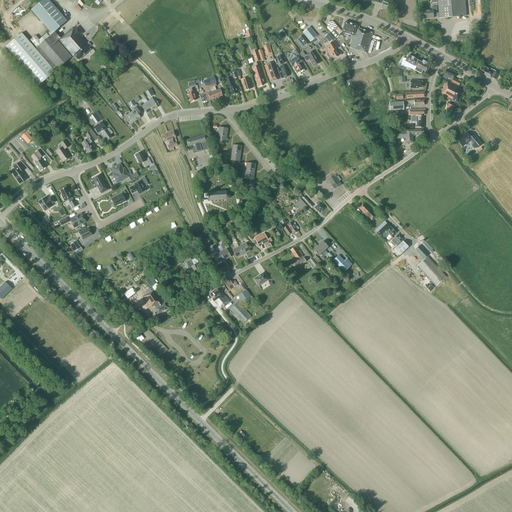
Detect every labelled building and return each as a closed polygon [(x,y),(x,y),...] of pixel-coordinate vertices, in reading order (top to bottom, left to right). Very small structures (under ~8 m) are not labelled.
[(42,0),(31,10),(49,31),(52,34),(67,21),(48,0),(42,0)] [(441,18),(466,16),(480,14),(479,0),(477,0),(476,0),(439,0),(440,13),(437,13),(437,7),(432,7),(432,10),(423,11),(424,18),(434,18),(434,16),(440,15),(441,18)] [(356,28),(357,25),(345,22),(341,32),(344,33),(343,35),(346,36),(347,34),(353,36),(356,28)] [(74,55),(87,44),(80,35),(83,33),(78,27),(75,29),(73,28),(58,40),(52,34),(49,31),(39,40),(35,35),(30,40),(37,47),(35,49),(55,72),(73,56),(74,55)] [(310,27),(303,33),(310,42),(317,36),(310,27)] [(372,33),(356,28),(353,36),(349,48),(366,53),(372,33)] [(284,39),(287,37),(282,29),(278,32),(282,37),(282,36),(284,39)] [(331,31),(330,32),(336,38),(339,35),(334,29),(331,31)] [(55,72),(35,49),(21,33),(6,46),(40,85),(55,72)] [(329,33),(326,36),(331,41),(334,38),(329,33)] [(309,43),(302,35),(298,38),(305,46),(309,43)] [(339,55),(335,49),(338,48),(334,41),(325,46),(329,53),(330,52),(334,58),(339,55)] [(87,44),(74,55),(78,60),(83,56),(83,57),(86,53),(91,50),(89,48),(91,45),(89,42),(87,44)] [(303,70),(299,63),(303,61),(299,55),(295,49),(292,54),(291,54),(292,54),(289,60),(290,61),(289,61),(292,67),(294,66),(298,73),(303,70)] [(260,60),(257,50),(252,52),(255,62),(260,60)] [(319,63),(315,56),(312,51),(306,54),(307,56),(304,58),(306,61),(309,59),(314,66),(319,63)] [(286,62),(281,55),(277,57),(281,65),(286,62)] [(421,74),(423,71),(426,72),(429,67),(425,65),(426,63),(423,61),(422,63),(414,58),(412,56),(412,57),(408,55),(406,58),(403,58),(401,66),(410,68),(421,74)] [(268,76),(270,82),(277,80),(275,74),(276,73),(272,63),(264,65),(268,76)] [(491,77),(493,74),(488,71),(489,69),(481,64),(480,67),(479,67),(477,71),(479,72),(491,78),(491,77)] [(258,86),(264,84),(262,77),(261,73),(259,66),(257,66),(252,68),(254,75),(255,75),(256,79),(258,86)] [(281,79),(288,76),(285,67),(284,66),(278,68),(278,69),(281,79)] [(458,81),(454,78),(456,73),(448,68),(443,77),(452,81),(452,82),(459,86),(462,81),(459,79),(458,81)] [(240,70),(232,73),(234,78),(242,76),(240,70)] [(231,95),(237,93),(236,89),(235,85),(234,86),(231,77),(230,75),(228,76),(229,78),(225,79),(228,88),(229,88),(231,95)] [(510,86),(511,82),(511,80),(505,77),(505,78),(500,75),(498,79),(502,82),(502,81),(503,82),(510,86)] [(245,91),(251,89),(249,82),(249,81),(248,77),(241,79),(242,84),(243,84),(245,91)] [(422,81),(415,81),(410,81),(410,89),(418,89),(418,88),(422,88),(422,81)] [(458,103),(464,92),(462,90),(463,88),(460,87),(460,88),(448,81),(441,95),(452,101),(453,100),(458,103)] [(216,86),(215,83),(211,84),(216,98),(222,96),(220,89),(216,90),(215,86),(216,86)] [(210,100),(216,98),(211,84),(208,86),(209,89),(210,88),(212,92),(208,93),(210,100)] [(153,110),(157,107),(152,97),(149,99),(150,100),(148,101),(153,110)] [(146,114),(153,110),(148,101),(144,104),(143,102),(141,104),(146,114)] [(403,101),(389,102),(389,104),(389,111),(403,110),(403,103),(403,101)] [(449,117),(454,107),(449,104),(444,114),(449,117)] [(133,111),(130,113),(136,121),(140,117),(137,112),(139,111),(136,107),(132,110),(133,111)] [(97,124),(101,120),(96,113),(91,116),(97,124)] [(130,125),(136,121),(130,113),(127,115),(126,114),(124,116),(130,125)] [(412,121),(415,122),(415,128),(423,128),(424,115),(415,116),(412,116),(412,118),(412,120),(412,121)] [(97,133),(101,131),(101,132),(102,133),(102,132),(102,134),(107,140),(112,137),(110,134),(112,133),(111,131),(111,130),(110,131),(109,129),(110,128),(106,131),(104,128),(106,127),(102,122),(94,127),(97,133)] [(218,135),(226,136),(227,128),(219,127),(218,135)] [(415,130),(405,131),(394,131),(394,139),(405,138),(405,143),(413,143),(412,135),(423,135),(423,129),(415,129),(415,130)] [(33,139),(26,132),(21,137),(28,144),(33,139)] [(88,139),(82,143),(88,153),(95,149),(91,142),(95,140),(89,132),(85,135),(88,139)] [(172,139),(175,138),(173,132),(167,134),(173,147),(177,146),(176,142),(174,143),(172,140),(173,140),(172,139)] [(482,144),(479,140),(474,134),(471,137),(467,132),(464,135),(464,136),(458,141),(463,147),(470,141),(473,144),(472,145),(474,149),(476,148),(477,149),(482,144)] [(169,149),(173,147),(167,134),(162,136),(164,142),(167,141),(168,142),(170,145),(167,146),(169,149)] [(205,135),(186,140),(187,147),(188,147),(189,151),(197,149),(197,151),(201,150),(202,151),(209,149),(206,141),(207,141),(205,135)] [(225,143),(226,136),(218,135),(217,142),(225,143)] [(64,149),(69,146),(65,140),(60,143),(62,147),(56,151),(63,162),(69,157),(64,149)] [(9,144),(7,146),(17,157),(18,156),(19,155),(9,144)] [(240,154),(241,146),(233,145),(232,153),(240,154)] [(40,158),(44,155),(40,150),(33,154),(36,158),(36,157),(39,161),(35,163),(40,171),(46,167),(41,160),(40,158)] [(146,167),(151,164),(148,158),(145,160),(141,152),(135,155),(139,164),(143,162),(146,167)] [(239,161),(240,154),(232,153),(231,160),(239,161)] [(19,183),(26,178),(22,172),(25,170),(19,162),(13,167),(16,171),(13,174),(19,183)] [(254,171),(255,164),(246,163),(246,170),(254,171)] [(128,177),(127,174),(125,171),(124,171),(120,164),(112,168),(115,174),(113,175),(117,182),(118,182),(119,182),(121,181),(121,180),(128,177)] [(253,179),(254,171),(246,170),(245,178),(253,179)] [(100,175),(93,178),(101,194),(110,189),(106,182),(104,183),(100,175)] [(334,190),(341,185),(335,175),(328,179),(331,184),(330,185),(334,190)] [(134,185),(128,188),(132,194),(137,191),(138,194),(146,191),(144,187),(143,185),(146,183),(144,180),(145,179),(144,177),(139,179),(140,181),(133,185),(134,185)] [(69,202),(72,208),(77,206),(73,200),(72,198),(69,191),(68,191),(66,187),(60,191),(62,194),(61,195),(65,202),(68,200),(69,202)] [(122,194),(111,199),(115,206),(119,204),(120,204),(126,201),(124,198),(127,197),(124,190),(121,192),(122,194)] [(227,199),(228,199),(229,198),(229,197),(230,196),(230,194),(229,193),(228,192),(226,191),(207,192),(207,193),(204,193),(204,194),(204,198),(207,198),(208,200),(207,200),(211,200),(211,202),(212,202),(212,200),(215,200),(215,202),(216,202),(216,200),(218,200),(218,201),(219,201),(219,200),(222,200),(222,201),(223,201),(223,200),(225,200),(227,199)] [(38,201),(45,211),(51,207),(50,205),(55,202),(51,196),(47,199),(45,197),(38,201)] [(313,206),(304,196),(302,198),(311,208),(313,206)] [(323,205),(320,200),(319,201),(316,197),(313,200),(317,205),(315,208),(320,213),(324,208),(322,206),(323,205)] [(307,206),(301,199),(295,204),(301,211),(307,206)] [(368,217),(365,221),(369,224),(376,216),(363,203),(358,207),(368,217)] [(86,222),(81,213),(69,219),(74,228),(86,222)] [(69,222),(66,217),(59,221),(61,226),(69,222)] [(291,222),(283,227),(288,236),(292,233),(293,235),(298,231),(297,230),(299,229),(295,222),(293,224),(291,222)] [(282,234),(277,225),(272,228),(278,237),(282,234)] [(389,227),(387,225),(380,231),(382,233),(389,227)] [(396,233),(390,226),(385,231),(381,235),(384,238),(388,234),(391,237),(396,233)] [(79,233),(83,240),(92,236),(88,228),(79,233)] [(271,246),(265,235),(264,233),(254,238),(258,245),(262,242),(266,249),(271,246)] [(397,245),(403,240),(398,234),(389,242),(394,247),(393,249),(399,255),(408,247),(403,241),(398,245),(397,245)] [(325,250),(328,247),(323,241),(318,246),(326,255),(328,253),(325,250)] [(71,245),(75,252),(81,249),(76,242),(71,245)] [(243,254),(250,251),(246,243),(239,247),(243,254)] [(321,257),(322,258),(326,255),(318,246),(313,250),(318,256),(321,254),(322,256),(321,257)] [(429,255),(419,246),(415,250),(424,259),(429,255)] [(236,258),(243,254),(239,247),(232,250),(236,258)] [(295,247),(290,250),(297,259),(298,261),(293,265),(296,269),(306,262),(304,258),(301,259),(300,259),(303,257),(302,256),(302,255),(300,251),(299,251),(297,248),(296,249),(295,247)] [(220,252),(224,260),(231,256),(227,249),(220,252)] [(217,264),(224,260),(220,252),(213,256),(217,264)] [(198,262),(196,257),(194,259),(191,254),(183,259),(186,263),(184,265),(186,269),(191,266),(194,271),(199,268),(196,263),(198,262)] [(318,263),(321,261),(315,255),(313,258),(318,263)] [(339,255),(333,260),(336,264),(344,272),(349,267),(352,264),(347,259),(344,261),(339,255)] [(436,286),(446,277),(428,256),(417,266),(436,286)] [(315,268),(318,266),(312,258),(308,260),(315,268)] [(259,286),(268,280),(263,273),(254,279),(259,286)] [(150,275),(143,280),(149,288),(152,291),(154,290),(155,289),(158,287),(158,286),(156,283),(150,275)] [(229,291),(238,285),(234,280),(231,282),(230,280),(225,284),(229,291)] [(5,282),(0,286),(0,297),(2,299),(12,289),(5,282)] [(124,294),(127,299),(136,293),(132,288),(124,294)] [(212,299),(220,309),(229,301),(224,295),(224,296),(221,292),(220,293),(218,289),(212,292),(216,297),(212,299)] [(148,294),(143,297),(150,308),(154,305),(156,307),(155,308),(159,314),(169,307),(165,301),(163,303),(162,303),(155,291),(154,290),(152,291),(151,292),(149,293),(148,294)] [(238,295),(242,302),(251,296),(246,290),(238,295)] [(251,316),(238,302),(229,310),(234,314),(235,313),(240,318),(239,319),(243,324),(251,316)]
